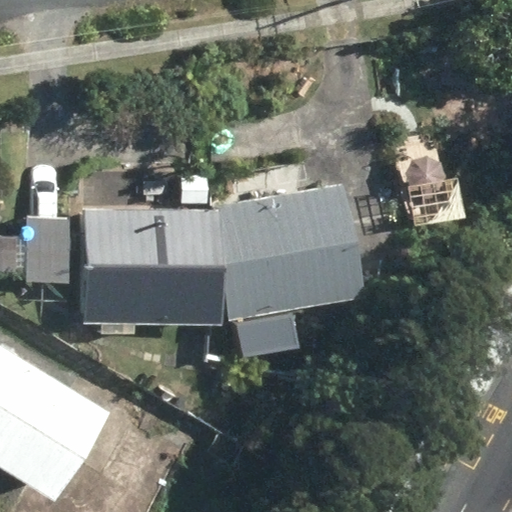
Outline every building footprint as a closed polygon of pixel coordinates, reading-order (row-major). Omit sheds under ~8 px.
[(214,257),(222,311),(359,286),(337,174),(213,200),(214,257)] [(77,314),(212,314),(211,201),(77,202),(77,314)] [(0,262),(10,263),(10,229),(0,229),(0,262)] [(232,314),(233,352),(276,350),(273,312),(232,314)] [(203,352),(226,351),(225,333),(202,334),(203,352)] [(0,463),(37,487),(92,396),(0,340),(0,463)]
